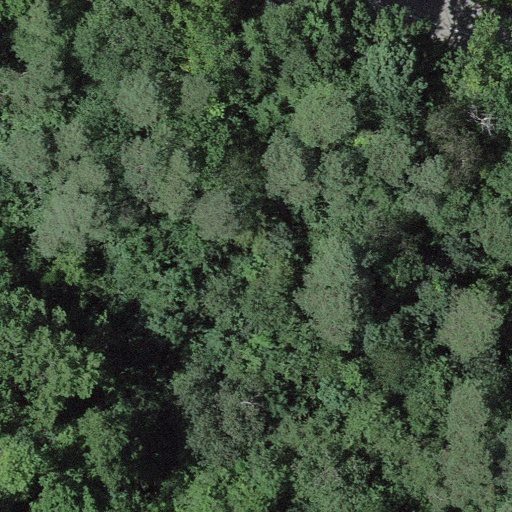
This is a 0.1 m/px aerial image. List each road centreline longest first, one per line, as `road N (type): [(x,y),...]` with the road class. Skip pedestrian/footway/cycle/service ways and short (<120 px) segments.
road 1 (track): [(0,493),(122,495),(163,511)]
road 2 (tertiary): [(511,44),(376,0)]
